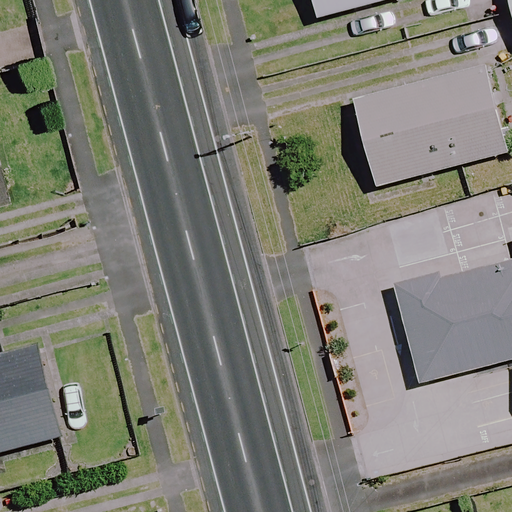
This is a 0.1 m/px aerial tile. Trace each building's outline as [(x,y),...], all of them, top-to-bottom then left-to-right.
[(400,0),(305,0),(312,23),(400,0)] [(511,0),(501,0),(511,43),(511,0)] [(502,159),(479,73),(346,108),(369,194),(502,159)] [(0,203),(19,198),(0,125),(0,203)] [(511,263),(391,293),(414,386),(511,362),(511,263)] [(0,455),(75,436),(50,342),(0,356),(0,455)]
